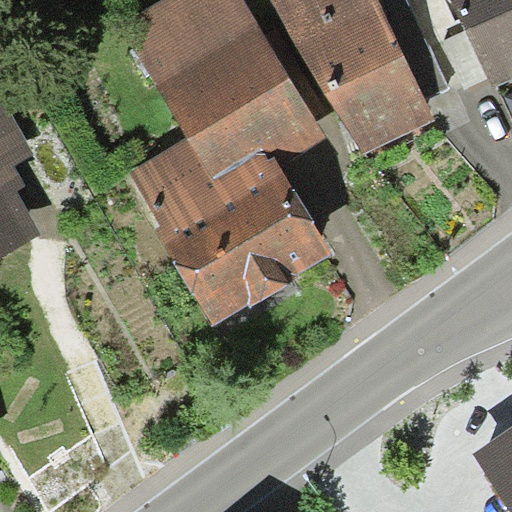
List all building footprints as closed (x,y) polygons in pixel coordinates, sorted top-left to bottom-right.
[(216,192),(276,157),(321,130),(243,0),(161,0),(117,26),(188,146),(216,192)] [(271,0),(361,151),(431,116),(423,98),(449,86),(407,0),(271,0)] [(511,0),(452,0),(493,85),(511,76),(511,0)] [(0,259),(31,241),(7,199),(17,194),(3,171),(22,160),(0,122),(0,259)] [(218,320),(333,253),(276,157),(216,192),(188,146),(134,178),(218,320)] [(511,426),(473,454),(511,508),(511,426)]
